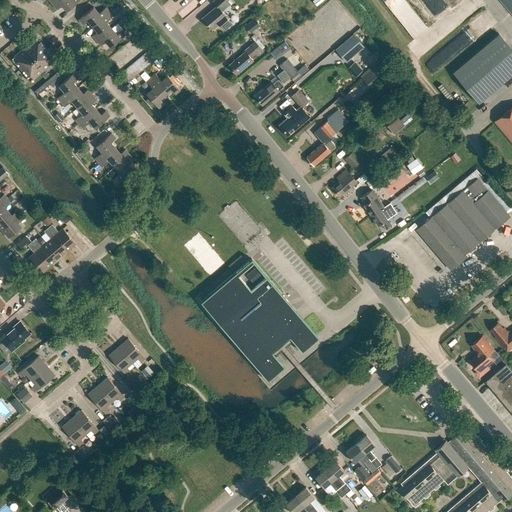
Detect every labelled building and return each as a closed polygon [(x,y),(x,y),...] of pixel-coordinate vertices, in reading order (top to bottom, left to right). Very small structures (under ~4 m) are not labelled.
[(57,0),(52,4),(57,9),(61,5),(62,6),(66,11),(79,0),(57,0)] [(216,6),(202,18),(211,29),(219,23),(224,29),(231,23),(226,17),(226,16),(222,11),(226,7),(224,5),(229,1),(228,0),(214,0),(213,1),(216,6)] [(511,0),(499,0),(511,14),(511,0)] [(93,7),(78,19),(83,24),(87,20),(92,26),(110,11),(106,7),(99,13),(93,7)] [(97,31),(92,36),(96,41),(111,28),(106,22),(113,16),(110,11),(92,26),(97,31)] [(260,25),(255,19),(245,26),(250,33),(260,25)] [(134,24),(129,28),(136,36),(140,32),(141,32),(134,24)] [(111,28),(96,41),(100,46),(105,42),(110,47),(128,33),(124,28),(116,34),(111,28)] [(353,34),(335,50),(346,62),(364,46),(353,34)] [(15,62),(27,77),(30,75),(33,79),(53,62),(50,58),(52,56),(40,41),(37,43),(34,39),(14,56),(17,60),(15,62)] [(228,65),(236,74),(253,59),(251,57),(256,52),(258,54),(263,50),(254,41),(244,50),(245,51),(228,65)] [(288,46),(284,41),(270,53),(274,58),(288,46)] [(148,51),(143,54),(150,63),(155,59),(148,51)] [(143,54),(139,58),(146,66),(150,63),(143,54)] [(139,58),(135,61),(142,70),(146,66),(139,58)] [(289,77),(294,83),(302,76),(288,58),(279,65),(289,78),(289,77)] [(135,61),(130,65),(137,73),(142,70),(135,61)] [(362,78),(371,89),(391,71),(382,61),(362,78)] [(130,65),(126,69),(133,77),(137,73),(130,65)] [(126,69),(122,72),(129,81),(133,77),(126,69)] [(34,91),(37,94),(59,76),(56,72),(34,91)] [(57,98),(60,102),(78,88),(73,82),(78,78),(74,73),(58,86),(64,92),(57,98)] [(150,77),(165,94),(171,90),(175,94),(180,90),(167,75),(161,81),(155,73),(150,77)] [(153,102),(159,108),(164,104),(159,99),(165,94),(150,77),(146,81),(152,88),(146,93),(149,97),(153,102)] [(277,79),(273,83),(271,82),(254,96),(262,105),(279,90),(283,86),(277,79)] [(480,86),(470,94),(478,103),(488,95),(480,86)] [(71,101),(76,107),(91,94),(87,89),(82,93),(78,88),(60,102),(64,107),(71,101)] [(291,96),(301,108),(309,102),(298,89),(291,96)] [(75,119),(78,123),(95,109),(91,103),(96,99),(91,94),(76,107),(82,113),(75,119)] [(511,105),(494,121),(511,142),(511,105)] [(279,125),(288,136),(309,117),(303,109),(298,113),(292,106),(284,114),(287,118),(279,125)] [(89,122),(94,128),(110,115),(105,110),(100,115),(95,109),(78,123),(82,128),(89,122)] [(341,141),(334,133),(348,122),(338,109),(327,119),(328,120),(314,132),(323,143),(306,157),(314,166),(330,151),(335,147),(335,146),(341,141)] [(54,116),(59,122),(64,118),(59,112),(54,116)] [(411,118),(407,114),(399,120),(397,117),(386,126),(394,135),(405,126),(404,125),(411,118)] [(94,158),(98,162),(115,148),(110,142),(115,138),(111,133),(96,146),(101,152),(94,158)] [(109,161),(114,167),(129,154),(125,149),(120,153),(115,148),(98,162),(102,167),(109,161)] [(363,164),(353,151),(344,158),(355,171),(363,164)] [(386,152),(380,156),(385,162),(390,157),(386,152)] [(112,179),(116,184),(133,169),(129,163),(133,159),(129,154),(114,167),(119,173),(112,179)] [(416,159),(410,164),(416,171),(422,167),(416,159)] [(332,187),(339,196),(353,185),(355,188),(368,178),(364,173),(355,180),(346,169),(336,177),(339,181),(332,187)] [(416,229),(449,267),(468,251),(471,251),(475,247),(476,244),(509,216),(506,213),(511,208),(487,180),(486,181),(476,169),(425,212),(430,217),(416,229)] [(434,171),(429,175),(433,181),(439,177),(434,171)] [(366,182),(370,187),(378,181),(374,176),(366,182)] [(380,183),(383,187),(390,182),(387,178),(380,183)] [(372,189),(360,197),(365,203),(364,204),(371,215),(380,209),(384,207),(372,189)] [(0,204),(0,217),(8,211),(5,207),(10,202),(7,198),(0,204)] [(380,209),(371,215),(378,226),(382,223),(387,230),(392,226),(387,219),(397,212),(391,202),(384,207),(380,209)] [(0,217),(0,228),(1,230),(20,213),(17,210),(11,214),(8,211),(0,217)] [(1,230),(8,238),(21,226),(18,222),(24,217),(20,213),(1,230)] [(52,224),(48,227),(67,250),(76,243),(63,228),(58,232),(52,224)] [(48,227),(44,231),(50,238),(46,242),(59,257),(67,250),(48,227)] [(26,236),(17,243),(22,249),(27,245),(31,241),(26,236)] [(35,238),(31,241),(51,264),(59,257),(46,242),(42,246),(35,238)] [(31,241),(27,245),(34,253),(29,256),(42,272),(51,264),(31,241)] [(298,348),(300,349),(302,351),(319,337),(317,335),(304,320),(296,311),(284,296),(252,258),(251,258),(208,295),(200,301),(245,354),(267,380),(276,373),(284,366),(283,364),(275,355),(272,351),(284,342),(289,337),(293,341),(298,348)] [(20,321),(4,335),(0,330),(0,342),(3,340),(12,350),(25,339),(23,338),(30,333),(20,321)] [(496,336),(495,337),(508,351),(511,347),(511,330),(511,332),(508,332),(504,327),(503,328),(498,322),(491,329),(496,336)] [(483,336),(472,345),(477,351),(477,355),(471,361),(480,371),(489,363),(490,364),(495,359),(499,355),(483,336)] [(128,338),(118,347),(132,363),(137,358),(141,362),(145,358),(128,338)] [(108,355),(126,375),(130,371),(126,367),(132,363),(118,347),(108,355)] [(30,379),(46,365),(38,355),(18,373),(22,377),(26,373),(30,379)] [(5,373),(13,366),(8,360),(0,366),(0,375),(1,377),(5,374),(5,373)] [(511,370),(507,364),(487,380),(511,409),(511,370)] [(31,388),(34,392),(55,375),(46,365),(30,379),(35,384),(31,388)] [(148,367),(142,372),(148,378),(153,373),(148,367)] [(139,373),(130,381),(137,390),(146,382),(139,373)] [(107,377),(97,385),(111,401),(117,397),(120,401),(124,397),(107,377)] [(88,394),(105,414),(109,410),(106,406),(111,401),(97,385),(88,394)] [(32,395),(25,387),(17,394),(23,402),(32,395)] [(136,390),(128,398),(135,406),(144,399),(136,390)] [(81,410),(71,418),(85,434),(91,429),(94,434),(98,430),(81,410)] [(114,416),(105,424),(112,432),(121,424),(114,416)] [(62,426),(79,447),(83,443),(80,439),(85,434),(71,418),(62,426)] [(403,486),(399,489),(413,506),(414,505),(415,507),(420,502),(419,501),(424,497),(425,498),(430,494),(429,492),(434,488),(435,490),(440,485),(439,484),(453,471),(457,476),(468,467),(481,481),(444,511),(485,511),(488,510),(490,511),(495,507),(494,505),(498,501),(496,499),(499,496),(503,500),(511,492),(511,477),(507,471),(508,470),(504,465),(502,466),(498,461),(499,460),(495,455),(494,456),(489,451),(491,450),(486,445),(485,446),(481,441),(482,440),(478,435),(476,436),(472,431),(474,430),(469,425),(468,426),(467,425),(450,440),(448,442),(445,439),(444,440),(436,444),(432,447),(434,449),(437,452),(435,453),(400,483),(403,486)] [(106,438),(101,433),(96,437),(101,442),(106,438)] [(366,434),(356,443),(376,467),(381,463),(369,449),(374,444),(366,434)] [(371,471),(376,467),(356,443),(345,452),(354,461),(360,456),(364,462),(371,471)] [(73,454),(80,461),(85,457),(78,449),(73,454)] [(384,460),(394,472),(401,467),(391,454),(384,460)] [(325,469),(346,493),(351,489),(343,480),(342,481),(337,475),(343,470),(335,460),(325,469)] [(353,470),(360,479),(368,473),(361,464),(353,470)] [(370,483),(386,473),(382,468),(367,477),(370,483)] [(333,488),(341,497),(346,493),(325,469),(315,477),(323,487),(330,482),(334,487),(333,488)] [(57,484),(43,496),(52,508),(67,496),(57,484)] [(365,485),(358,491),(366,500),(373,494),(365,485)] [(306,487),(296,495),(304,505),(308,510),(309,511),(317,511),(313,506),(312,507),(308,502),(314,497),(306,487)] [(295,496),(285,504),(291,511),(296,511),(304,505),(295,496)]
